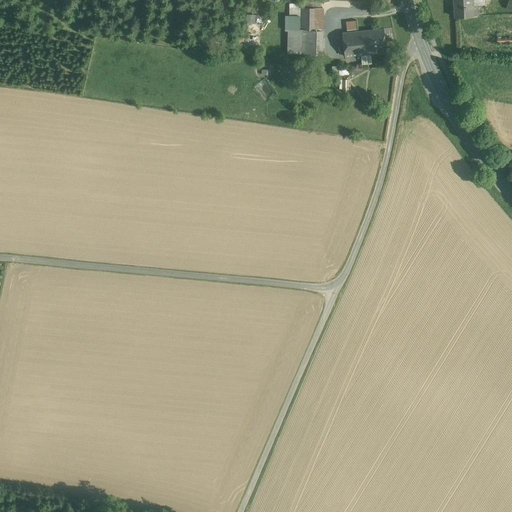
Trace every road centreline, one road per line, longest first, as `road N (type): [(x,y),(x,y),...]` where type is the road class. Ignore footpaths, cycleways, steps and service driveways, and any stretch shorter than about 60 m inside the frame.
road 1 (track): [(420,41),(404,73),(385,179),(243,511)]
road 2 (track): [(338,288),(0,258)]
road 3 (secondary): [(511,196),(463,132),(406,0)]
